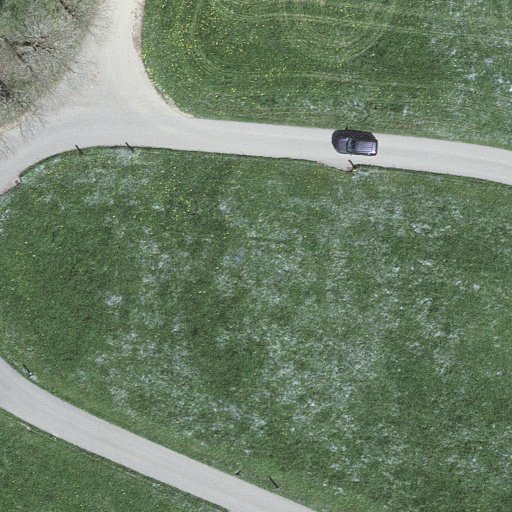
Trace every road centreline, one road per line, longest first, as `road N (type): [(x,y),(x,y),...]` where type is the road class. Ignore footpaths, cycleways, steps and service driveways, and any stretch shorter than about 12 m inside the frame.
road 1 (unclassified): [(511,166),(103,119),(58,129),(0,161)]
road 2 (unclassified): [(0,387),(67,425),(279,511)]
road 3 (track): [(140,0),(103,119)]
